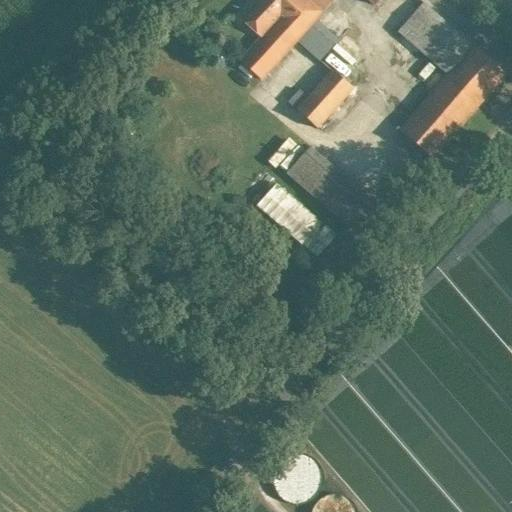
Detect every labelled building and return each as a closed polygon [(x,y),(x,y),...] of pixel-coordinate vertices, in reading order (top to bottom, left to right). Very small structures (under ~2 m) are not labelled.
[(370,49),(329,12),(332,8),(329,5),(333,0),(304,0),(286,21),(280,16),(261,38),(239,62),(261,80),(296,41),(331,71),(342,81),(342,80),(370,49)] [(262,0),(243,22),(261,38),(280,16),(286,21),(304,0),(262,0)] [(472,46),(423,3),(398,32),(447,75),(472,46)] [(447,75),(399,131),(432,159),(506,75),(472,46),(447,75)] [(307,97),(296,110),(317,129),(353,89),(342,80),(342,81),(331,71),(307,97)] [(299,90),(287,103),(296,110),(307,97),(299,90)] [(386,213),(310,147),(286,175),(354,234),(362,241),(386,213)] [(339,239),(275,185),(256,207),(319,262),(339,239)] [(511,511),(511,237),(503,230),(412,331),(414,352),(421,333),(429,428),(443,392),(484,429),(470,444),(421,425),(428,511),(511,511)] [(362,241),(354,234),(346,243),(354,250),(362,241)]
